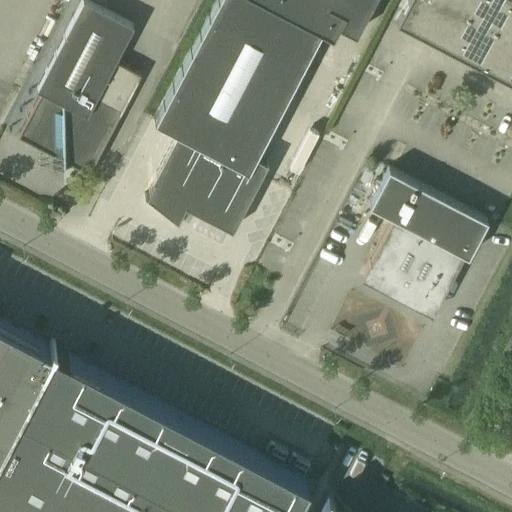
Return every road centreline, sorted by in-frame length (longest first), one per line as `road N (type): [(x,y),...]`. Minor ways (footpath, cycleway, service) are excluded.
road 1 (unclassified): [(0,211),(511,485)]
road 2 (unknown): [(378,122),(506,189)]
